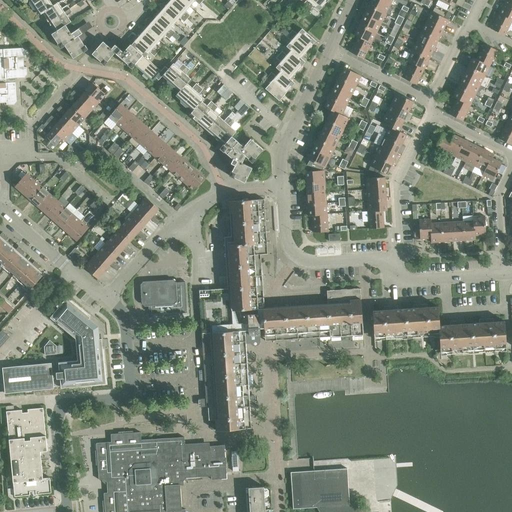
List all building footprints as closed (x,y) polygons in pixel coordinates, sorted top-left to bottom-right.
[(41,15),(43,13),(42,13),(53,6),(49,0),(40,0),(31,7),(33,9),(38,10),(41,15)] [(182,0),(170,0),(168,3),(187,19),(190,16),(185,11),(190,6),(182,0)] [(312,0),(306,8),(309,11),(313,6),(319,11),(328,0),(312,0)] [(381,0),(370,0),(368,6),(385,14),(390,4),(381,0)] [(228,1),(224,6),(229,10),(233,5),(228,1)] [(42,13),(43,13),(49,23),(69,9),(67,5),(62,9),(58,3),(53,6),(42,13)] [(168,3),(161,11),(175,23),(179,18),(184,22),(187,19),(168,3)] [(511,7),(503,4),(499,13),(511,20),(511,21),(511,20),(511,7)] [(368,6),(363,15),(381,24),(385,14),(368,6)] [(434,8),(432,12),(442,17),(444,13),(434,8)] [(49,23),(55,32),(65,25),(66,26),(71,22),(67,16),(72,13),(69,9),(49,23)] [(161,11),(153,20),(172,36),(175,33),(170,29),(175,23),(161,11)] [(431,12),(426,22),(443,30),(448,20),(444,18),(442,17),(432,12),(431,12)] [(511,20),(499,13),(491,29),(504,36),(511,21),(511,20)] [(363,15),(359,25),(376,33),(381,24),(363,15)] [(187,19),(184,22),(190,28),(193,24),(187,19)] [(153,20),(146,28),(160,41),(164,35),(169,40),(172,36),(153,20)] [(426,22),(421,31),(438,40),(443,30),(426,22)] [(55,32),(51,34),(61,48),(64,46),(73,59),(87,50),(84,45),(87,43),(78,29),(71,34),(66,26),(65,25),(55,32)] [(354,35),(357,37),(358,37),(371,43),(376,33),(359,25),(354,35)] [(146,28),(138,37),(157,53),(160,50),(155,46),(160,41),(146,28)] [(283,29),(280,32),(286,37),(289,34),(283,29)] [(292,30),(289,34),(308,50),(315,41),(302,29),(297,34),(292,30)] [(421,31),(416,41),(433,50),(438,40),(421,31)] [(286,47),(291,51),(291,50),(300,59),(300,58),(308,50),(289,34),(286,37),(291,41),(286,47)] [(138,37),(131,45),(131,46),(142,55),(145,58),(149,53),(154,57),(157,53),(138,37)] [(358,37),(357,37),(350,52),(363,59),(371,43),(358,37)] [(416,41),(411,51),(429,59),(433,50),(416,41)] [(134,64),(142,55),(131,46),(131,45),(130,45),(125,50),(120,44),(117,47),(115,45),(111,49),(103,42),(92,54),(104,65),(113,55),(122,64),(124,61),(128,65),(129,64),(130,62),(132,62),(134,64)] [(483,44),(476,59),(476,60),(489,66),(497,51),(483,44)] [(25,58),(25,51),(22,48),(0,49),(0,103),(6,103),(6,105),(14,105),(16,102),(15,78),(24,78),(27,75),(26,67),(24,67),(23,58),(25,58)] [(282,51),(279,55),(297,71),(305,62),(300,58),(300,59),(291,50),(291,51),(286,55),(282,51)] [(406,61),(410,63),(410,62),(424,69),(429,59),(411,51),(406,61)] [(163,74),(168,69),(164,67),(160,71),(145,58),(142,55),(134,64),(139,69),(139,72),(142,72),(144,73),(144,77),(147,76),(150,79),(147,82),(151,86),(154,82),(153,80),(160,72),(163,74)] [(275,68),(280,72),(280,71),(290,80),(290,79),(297,71),(279,55),(276,58),(280,62),(275,68)] [(472,57),(467,68),(484,76),(489,66),(476,60),(476,59),(472,57)] [(410,62),(410,63),(403,78),(416,85),(424,69),(410,62)] [(167,83),(170,85),(186,67),(182,64),(178,69),(173,64),(168,69),(163,74),(163,75),(167,78),(167,83)] [(179,91),(179,92),(180,90),(186,84),(187,84),(191,79),(185,75),(189,70),(186,67),(170,85),(172,88),(177,87),(180,90),(179,91)] [(343,68),(338,78),(355,86),(360,76),(343,68)] [(467,68),(462,77),(480,86),(484,76),(467,68)] [(271,73),(268,76),(287,92),(294,83),(290,79),(290,80),(280,71),(280,72),(276,77),(271,73)] [(287,92),(268,76),(265,79),(270,83),(265,89),(279,101),(287,92)] [(462,77),(458,87),(475,96),(480,86),(462,77)] [(338,78),(334,88),(351,96),(355,86),(338,78)] [(85,91),(98,103),(108,92),(108,91),(104,88),(103,88),(101,91),(92,83),(85,91)] [(180,103),(183,105),(199,87),(196,84),(192,88),(187,84),(186,84),(180,90),(179,92),(176,95),(180,98),(180,103)] [(192,111),(194,110),(201,102),(202,102),(204,99),(199,94),(203,90),(199,87),(183,105),(185,107),(190,107),(194,110),(192,111)] [(452,97),(456,99),(457,99),(470,105),(475,96),(458,87),(452,97)] [(334,88),(329,97),(346,106),(351,96),(334,88)] [(79,99),(92,110),(98,103),(85,91),(80,97),(79,99)] [(396,93),(391,104),(408,112),(413,102),(396,93)] [(72,107),(85,118),(92,110),(79,99),(80,97),(77,94),(73,98),(77,101),(72,107)] [(324,107),(331,111),(332,111),(341,115),(346,106),(329,97),(324,107)] [(457,99),(456,99),(449,114),(462,121),(470,105),(457,99)] [(189,115),(198,123),(214,104),(211,101),(207,106),(202,102),(201,102),(194,110),(192,111),(189,115)] [(109,117),(117,124),(128,111),(120,104),(109,117)] [(198,123),(206,131),(219,117),(213,112),(217,107),(214,104),(198,123)] [(391,104),(386,113),(403,122),(408,112),(391,104)] [(65,114),(78,126),(85,118),(72,107),(67,112),(65,114)] [(63,116),(58,122),(71,133),(78,126),(65,114),(67,112),(63,109),(60,113),(63,116)] [(117,124),(124,131),(136,117),(128,111),(117,124)] [(331,111),(327,120),(344,129),(349,119),(341,115),(332,111),(331,111)] [(381,123),(389,127),(398,131),(403,122),(386,113),(381,123)] [(124,131),(132,137),(143,124),(136,117),(124,131)] [(206,131),(215,138),(231,119),(228,117),(224,121),(219,117),(206,131)] [(215,138),(223,145),(224,146),(232,136),(232,137),(236,132),(231,127),(235,122),(231,119),(215,138)] [(327,120),(322,130),(339,138),(344,129),(327,120)] [(58,122),(53,128),(52,130),(65,141),(71,133),(58,122)] [(511,125),(507,123),(499,139),(511,145),(511,125)] [(132,137),(140,144),(151,131),(143,124),(132,137)] [(50,125),(47,129),(50,131),(45,137),(58,149),(65,141),(52,130),(53,128),(50,125)] [(375,127),(373,131),(378,134),(384,136),(386,132),(384,131),(384,129),(376,125),(375,127)] [(389,127),(386,132),(384,136),(401,145),(406,135),(398,131),(389,127)] [(322,130),(317,140),(334,148),(339,138),(322,130)] [(140,144),(147,151),(159,138),(151,131),(140,144)] [(444,156),(446,153),(445,152),(452,139),(442,134),(433,151),(444,156)] [(445,152),(446,153),(455,157),(464,140),(453,135),(452,139),(445,152)] [(224,146),(223,145),(221,149),(232,159),(230,163),(235,166),(232,171),(231,171),(229,176),(234,178),(244,183),(252,168),(242,163),(245,156),(252,162),(263,150),(250,139),(243,147),(232,137),(232,136),(224,146)] [(384,136),(379,146),(396,155),(401,145),(384,136)] [(147,151),(155,157),(166,144),(159,138),(147,151)] [(363,139),(360,144),(365,147),(368,141),(363,139)] [(317,140),(312,149),(330,158),(334,148),(317,140)] [(455,157),(465,162),(473,145),(464,140),(455,157)] [(155,157),(163,164),(174,151),(166,144),(155,157)] [(465,162),(475,167),(483,150),(473,145),(465,162)] [(379,146),(374,156),(392,164),(396,155),(379,146)] [(330,158),(312,149),(307,160),(325,168),(330,158)] [(475,167),(484,171),(491,158),(493,155),(483,150),(475,167)] [(163,164),(170,171),(182,158),(174,151),(163,164)] [(392,164),(374,156),(369,166),(370,166),(387,175),(392,164)] [(138,157),(135,161),(139,165),(144,170),(148,165),(141,158),(140,159),(138,157)] [(170,171),(178,178),(189,165),(182,158),(170,171)] [(484,171),(482,175),(493,180),(501,163),(491,158),(484,171)] [(178,178),(186,184),(197,171),(189,165),(178,178)] [(370,166),(368,170),(370,173),(386,175),(387,175),(370,166)] [(305,172),(306,183),(325,182),(324,170),(305,172)] [(197,171),(186,184),(194,192),(205,179),(197,171)] [(15,187),(23,194),(34,181),(26,174),(15,187)] [(365,179),(366,190),(385,189),(384,177),(365,179)] [(23,194),(30,200),(42,187),(34,181),(23,194)] [(306,183),(306,194),(325,193),(325,182),(306,183)] [(30,200),(38,207),(49,194),(42,187),(30,200)] [(366,190),(367,201),(386,199),(385,189),(366,190)] [(306,194),(307,205),(326,203),(325,193),(306,194)] [(38,207),(46,214),(57,201),(49,194),(38,207)] [(145,198),(138,206),(151,217),(150,219),(153,222),(157,218),(153,215),(158,209),(145,198)] [(367,201),(368,211),(382,210),(382,211),(387,211),(386,199),(367,201)] [(227,288),(198,290),(200,318),(229,316),(243,315),(243,324),(244,324),(249,323),(249,315),(258,314),(258,309),(254,244),(261,244),(258,200),(229,201),(231,236),(224,237),(227,288)] [(46,214),(53,221),(65,207),(57,201),(46,214)] [(308,216),(312,216),(312,215),(327,214),(326,203),(307,205),(308,216)] [(138,206),(132,213),(145,225),(150,219),(151,217),(138,206)] [(53,221),(61,227),(72,214),(65,207),(53,221)] [(382,210),(368,211),(369,229),(384,228),(383,217),(382,211),(382,210)] [(132,213),(125,221),(138,232),(136,234),(140,237),(143,233),(140,230),(145,225),(132,213)] [(61,227),(69,234),(80,221),(72,214),(61,227)] [(312,215),(312,216),(313,233),(328,232),(327,214),(312,215)] [(472,217),(473,221),(474,236),(475,236),(486,235),(484,216),(472,217)] [(420,239),(430,238),(431,238),(430,224),(431,224),(431,219),(419,220),(420,239)] [(80,221),(69,234),(77,241),(88,228),(80,221)] [(125,221),(118,229),(131,240),(136,234),(138,232),(125,221)] [(473,221),(463,222),(464,241),(475,240),(475,236),(474,236),(473,221)] [(452,222),(441,223),(442,242),(453,241),(452,222)] [(463,222),(452,222),(453,241),(464,241),(463,222)] [(431,238),(430,238),(431,243),(442,242),(441,223),(431,224),(430,224),(431,238)] [(118,229),(112,236),(125,248),(123,250),(126,253),(130,249),(126,246),(131,240),(118,229)] [(0,265),(4,269),(21,249),(18,247),(14,251),(4,243),(8,238),(5,235),(2,232),(0,234),(0,265)] [(112,236),(105,244),(118,255),(123,250),(125,248),(112,236)] [(94,248),(98,252),(111,263),(109,265),(113,268),(116,264),(113,261),(118,255),(105,244),(102,242),(100,240),(94,248)] [(21,249),(4,269),(28,291),(36,283),(38,285),(44,278),(36,271),(40,266),(37,264),(34,261),(30,266),(20,257),(24,252),(21,249)] [(98,252),(91,259),(104,271),(109,265),(111,263),(98,252)] [(104,271),(91,259),(84,267),(97,279),(104,271)] [(158,315),(187,313),(185,282),(175,283),(172,280),(160,281),(146,282),(143,282),(140,285),(141,303),(144,306),(150,306),(151,315),(158,315)] [(229,316),(200,318),(201,328),(229,326),(230,326),(231,331),(245,330),(245,331),(245,342),(260,341),(259,331),(264,330),(265,341),(269,341),(329,337),(363,335),(360,289),(326,291),(327,304),(267,308),(264,308),(264,307),(262,307),(263,309),(258,309),(258,314),(249,315),(249,323),(244,324),(243,324),(243,315),(229,316)] [(90,317),(66,298),(50,318),(75,339),(77,361),(58,362),(59,372),(52,373),(51,363),(2,368),(5,394),(54,389),(53,386),(60,385),(61,388),(106,384),(101,339),(98,339),(97,327),(88,320),(90,317)] [(0,302),(0,305),(9,313),(13,309),(3,300),(0,302)] [(428,334),(439,333),(439,326),(438,307),(427,308),(426,304),(421,304),(421,309),(417,309),(417,308),(405,309),(407,339),(418,338),(418,332),(428,332),(428,334)] [(396,339),(407,339),(405,309),(394,310),(394,311),(389,311),(389,306),(383,307),(384,310),(372,311),(374,337),(386,337),(386,335),(395,334),(396,339)] [(483,323),(471,324),(473,353),(485,352),(484,347),(494,346),(494,348),(506,348),(504,321),(493,322),(493,319),(487,319),(487,324),(483,324),(483,323)] [(439,333),(440,352),(452,351),(452,349),(462,349),(462,354),(473,353),(471,324),(460,324),(460,326),(455,326),(455,321),(450,321),(450,325),(439,326),(439,333)] [(202,342),(200,342),(200,347),(202,347),(203,363),(201,364),(202,368),(204,368),(205,385),(203,385),(203,390),(205,390),(205,399),(200,399),(201,403),(201,407),(206,407),(208,407),(208,420),(215,420),(216,431),(251,429),(250,406),(255,406),(254,396),(249,396),(245,342),(245,331),(245,330),(231,331),(230,326),(229,326),(201,328),(202,342)] [(1,330),(0,331),(0,347),(9,337),(1,330)] [(49,340),(44,347),(45,355),(57,354),(56,346),(49,340)] [(17,410),(6,412),(14,497),(30,495),(29,492),(35,492),(35,495),(51,493),(49,478),(42,478),(42,470),(41,461),(39,445),(46,444),(43,408),(27,409),(27,412),(22,413),(21,410),(17,410)] [(209,446),(209,450),(185,452),(184,437),(141,440),(140,432),(133,433),(132,431),(118,432),(118,434),(111,434),(111,442),(96,443),(97,451),(95,451),(96,465),(98,465),(99,480),(103,480),(106,482),(107,493),(104,493),(104,501),(102,501),(103,511),(185,511),(185,509),(181,510),(180,486),(183,485),(183,481),(186,478),(211,476),(211,480),(226,479),(224,445),(209,446)] [(357,511),(358,509),(357,504),(349,505),(347,469),(290,472),(293,509),(300,509),(316,507),(318,511),(357,511)] [(265,511),(264,487),(248,488),(249,511),(265,511)]
